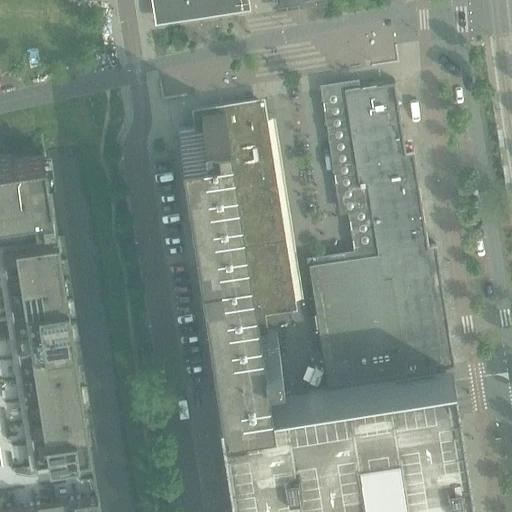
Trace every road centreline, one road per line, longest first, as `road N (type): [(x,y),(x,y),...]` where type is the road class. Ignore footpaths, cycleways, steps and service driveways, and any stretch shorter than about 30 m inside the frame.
road 1 (residential): [(188,511),(139,153)]
road 2 (tertiary): [(458,0),(511,356)]
road 3 (residential): [(139,153),(125,3)]
